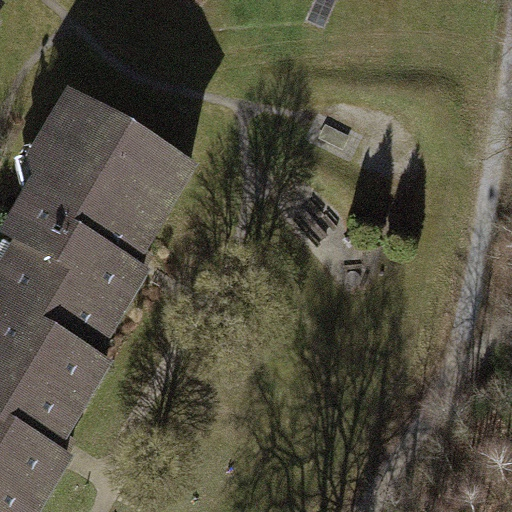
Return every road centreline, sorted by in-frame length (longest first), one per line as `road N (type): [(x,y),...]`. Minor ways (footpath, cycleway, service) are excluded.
road 1 (track): [(511,78),(481,268),(440,400)]
road 2 (track): [(440,400),(363,511)]
